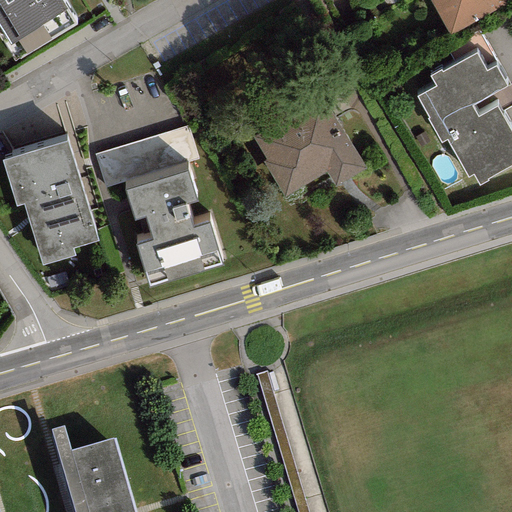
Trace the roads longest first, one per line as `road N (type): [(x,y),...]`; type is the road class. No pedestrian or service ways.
road 1 (residential): [(511,217),(56,356)]
road 2 (residential): [(0,109),(199,0)]
